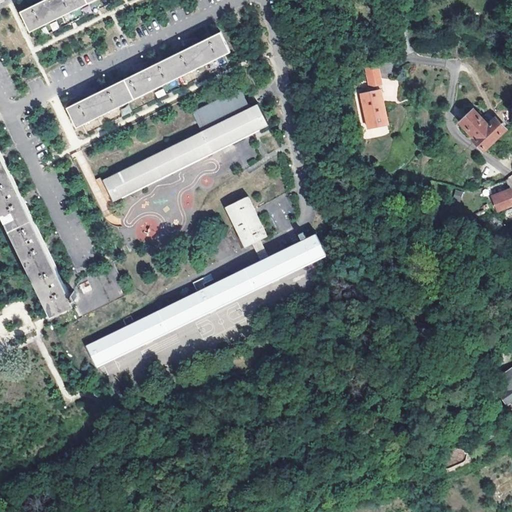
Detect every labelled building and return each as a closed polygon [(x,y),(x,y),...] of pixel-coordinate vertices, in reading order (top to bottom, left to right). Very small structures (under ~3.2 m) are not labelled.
[(22,12),(31,32),(95,0),(40,0),(41,2),(22,12)] [(87,6),(48,24),(50,29),(90,11),(87,6)] [(68,108),(77,127),(229,51),(219,32),(199,42),(197,37),(186,39),(187,42),(189,44),(187,45),(188,47),(148,68),(146,62),(135,64),(137,67),(138,69),(136,70),(137,73),(99,92),(96,88),(86,90),(87,92),(88,94),(85,95),(87,98),(68,108)] [(381,87),(377,65),(364,68),(367,84),(364,85),(365,90),(369,89),(369,90),(381,87)] [(191,113),(200,133),(248,109),(238,89),(191,113)] [(360,96),(363,108),(382,103),(380,91),(360,96)] [(387,125),(382,103),(363,108),(365,116),(357,118),(361,132),(387,125)] [(200,133),(104,181),(113,200),(252,132),(267,125),(257,105),(248,109),(200,133)] [(483,149),(499,133),(490,123),(486,127),(471,112),(460,123),(475,138),(473,140),(483,149)] [(493,120),(490,123),(499,133),(502,130),(493,120)] [(387,127),(374,129),(375,136),(388,134),(387,127)] [(455,189),(453,198),(460,200),(462,191),(455,189)] [(511,194),(493,201),(499,216),(511,211),(511,194)] [(224,208),(244,248),(261,239),(267,236),(254,209),(248,196),(224,208)] [(511,211),(499,216),(502,226),(511,222),(511,211)] [(419,217),(417,218),(412,218),(413,226),(416,225),(420,225),(419,217)] [(123,328),(85,347),(94,367),(321,255),(324,253),(315,234),(269,256),(204,289),(199,280),(191,284),(196,293),(134,323),(130,315),(120,320),(123,328)] [(64,286),(72,301),(80,318),(128,294),(113,262),(65,285),(64,286)] [(511,400),(511,413),(510,415),(511,418),(511,366),(497,376),(511,400)] [(511,400),(497,376),(493,379),(511,408),(511,400)] [(511,424),(506,417),(473,438),(477,445),(511,424)] [(511,424),(477,445),(479,448),(511,427),(511,424)]
